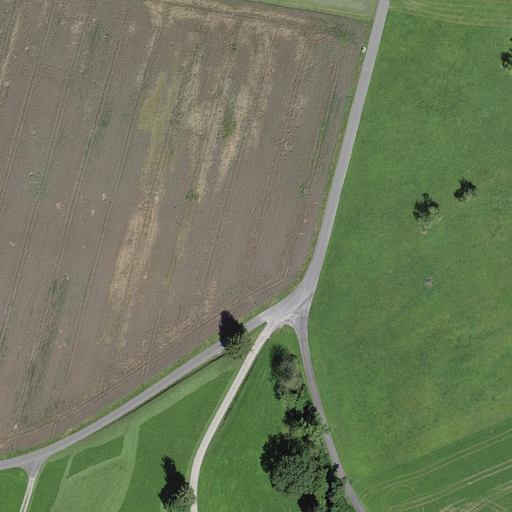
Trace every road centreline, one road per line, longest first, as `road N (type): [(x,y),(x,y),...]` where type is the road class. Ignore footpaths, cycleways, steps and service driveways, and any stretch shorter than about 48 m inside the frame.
road 1 (track): [(194,511),(197,462),(208,436),(264,334),(296,302),(107,422),(0,466)]
road 2 (unclassified): [(384,0),(317,269),(296,302),(333,454),(363,511)]
